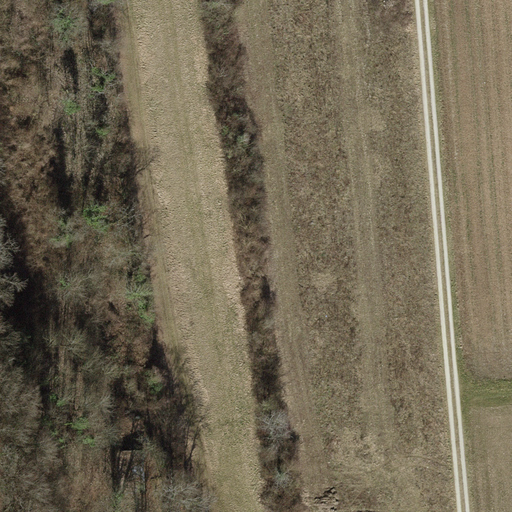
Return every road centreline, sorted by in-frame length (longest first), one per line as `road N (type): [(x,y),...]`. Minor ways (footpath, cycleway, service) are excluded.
road 1 (track): [(213,511),(151,249),(117,0)]
road 2 (track): [(464,511),(423,0)]
